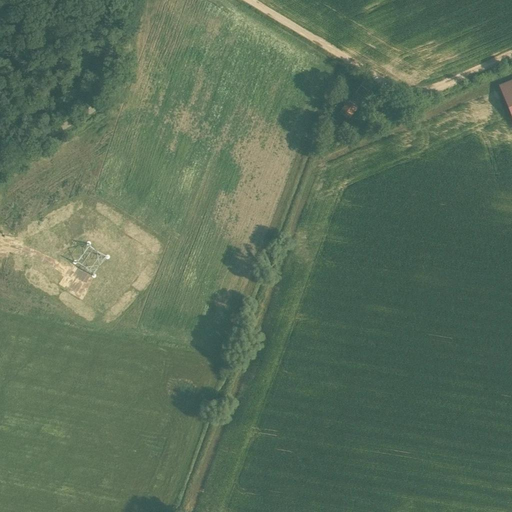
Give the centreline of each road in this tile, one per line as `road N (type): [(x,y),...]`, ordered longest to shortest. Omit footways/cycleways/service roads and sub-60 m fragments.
road 1 (track): [(246,0),(409,97),(511,57)]
road 2 (unclassified): [(0,165),(121,90),(132,0)]
